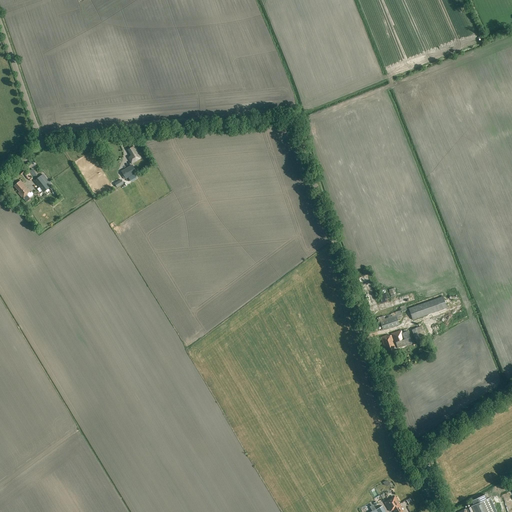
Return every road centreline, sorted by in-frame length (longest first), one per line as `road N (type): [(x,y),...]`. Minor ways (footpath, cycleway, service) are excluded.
road 1 (tertiary): [(425,453),(407,454),(400,440),(292,123),(43,141)]
road 2 (tertiary): [(43,141),(0,23)]
